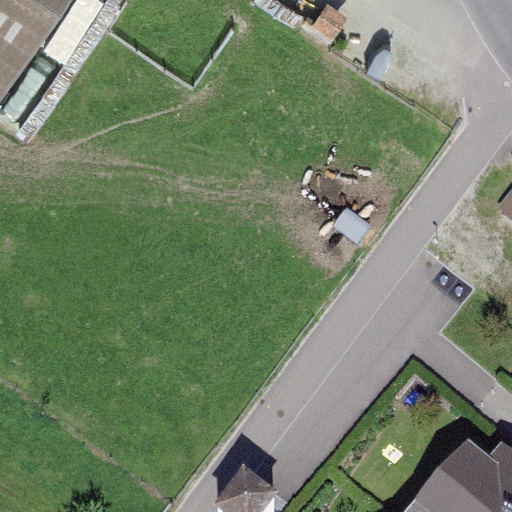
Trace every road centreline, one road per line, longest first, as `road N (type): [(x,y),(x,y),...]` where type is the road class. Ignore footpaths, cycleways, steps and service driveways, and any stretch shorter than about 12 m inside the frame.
road 1 (track): [(201,511),(511,99)]
road 2 (track): [(511,91),(377,0)]
